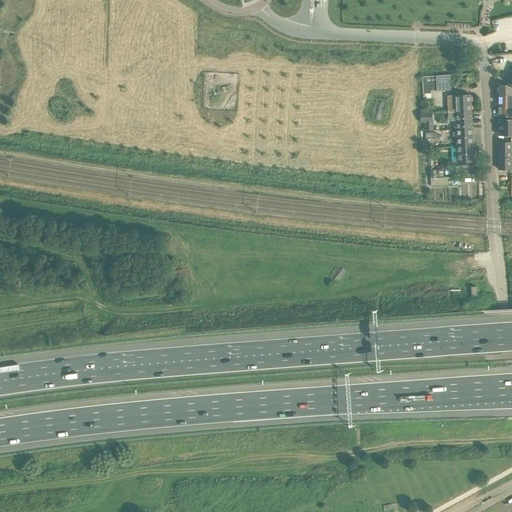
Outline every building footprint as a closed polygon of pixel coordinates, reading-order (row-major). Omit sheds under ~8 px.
[(436,75),(422,76),(423,94),(431,93),(431,91),(437,91),(436,75)] [(511,86),(506,84),(498,84),(498,95),(511,95),(511,86)] [(470,94),(455,94),(455,95),(447,95),(448,111),(471,111),(470,94)] [(511,95),(498,95),(498,105),(503,105),(503,107),(511,107),(511,95)] [(511,107),(503,107),(503,105),(498,105),(497,116),(499,116),(511,116),(511,107)] [(432,111),(420,111),(420,122),(425,121),(426,129),(432,129),(432,121),(432,111)] [(455,111),(454,111),(454,121),(456,120),(456,124),(454,124),(454,129),(456,129),(456,128),(472,127),(471,111),(455,111)] [(511,118),(499,118),(500,135),(511,135),(511,118)] [(472,127),(456,129),(457,131),(453,131),(453,137),(456,136),(457,145),(470,144),(470,148),(473,148),(472,127)] [(511,142),(499,142),(499,169),(511,169),(511,158),(511,147),(511,142)] [(470,144),(457,145),(458,162),(474,161),(473,148),(470,148),(470,144)] [(463,171),(475,169),(473,162),(462,165),(463,171)]
